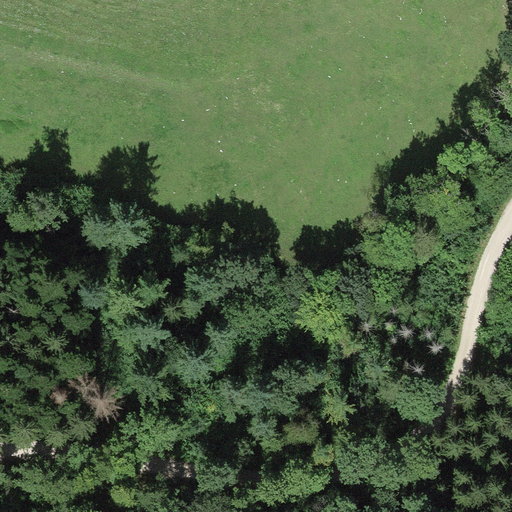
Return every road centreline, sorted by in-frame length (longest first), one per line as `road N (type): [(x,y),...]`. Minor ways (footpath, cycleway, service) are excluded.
road 1 (track): [(0,454),(47,450),(251,474),(359,470),(422,433),(461,375),(470,326),(511,215)]
road 2 (track): [(177,69),(0,27)]
